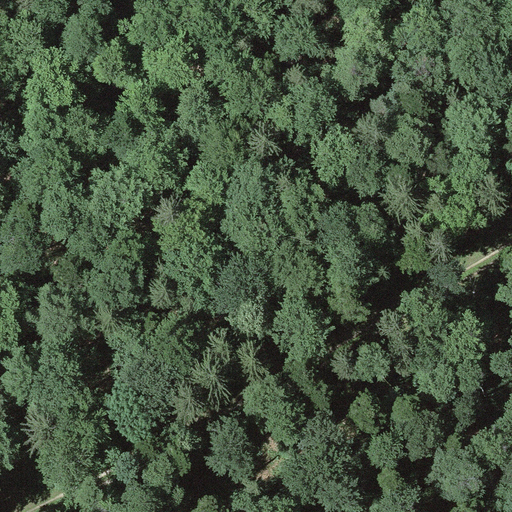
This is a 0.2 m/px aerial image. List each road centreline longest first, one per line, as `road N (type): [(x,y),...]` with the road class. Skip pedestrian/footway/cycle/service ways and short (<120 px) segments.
road 1 (track): [(511,240),(33,511)]
road 2 (track): [(377,0),(136,124),(0,183)]
